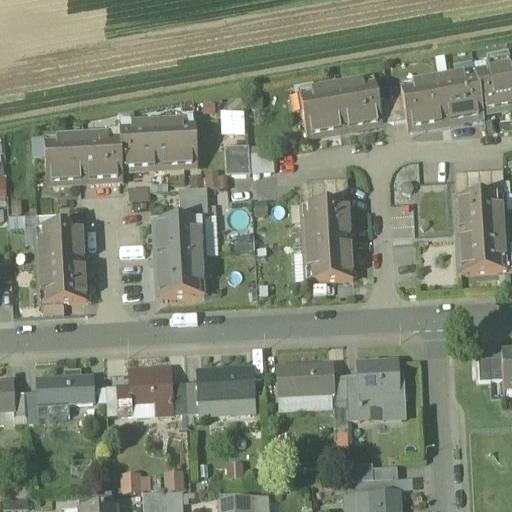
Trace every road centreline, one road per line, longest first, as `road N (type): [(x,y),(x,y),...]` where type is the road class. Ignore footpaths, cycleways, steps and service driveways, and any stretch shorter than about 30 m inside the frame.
road 1 (residential): [(388,324),(0,342)]
road 2 (residential): [(388,324),(381,156),(511,150)]
road 3 (residential): [(432,322),(445,511)]
